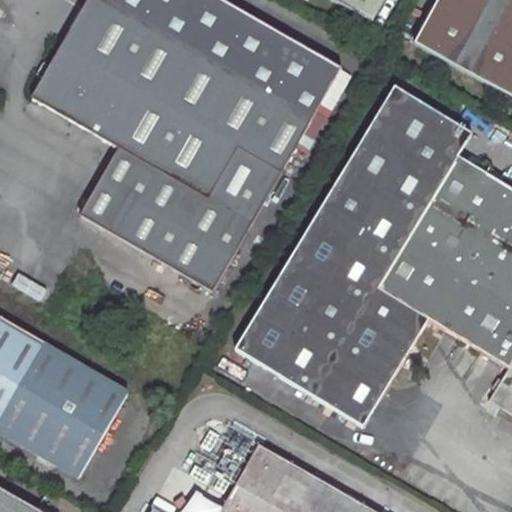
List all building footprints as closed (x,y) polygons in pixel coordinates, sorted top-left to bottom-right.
[(336,71),(211,0),(84,0),(27,101),(114,151),(75,219),(208,295),(277,175),(336,71)] [(332,0),(370,21),(381,0),(332,0)] [(511,0),(433,0),(408,45),(511,102),(511,0)] [(345,76),(336,71),(277,175),(286,180),(345,76)] [(511,190),(456,157),(470,134),(393,87),(235,351),(364,428),(428,321),(507,369),(489,400),(511,414),(511,190)] [(0,430),(76,474),(125,388),(0,316),(0,430)] [(152,511),(151,511),(150,511),(373,511),(256,446),(218,511),(152,511)] [(0,511),(52,511),(0,482),(0,511)]
